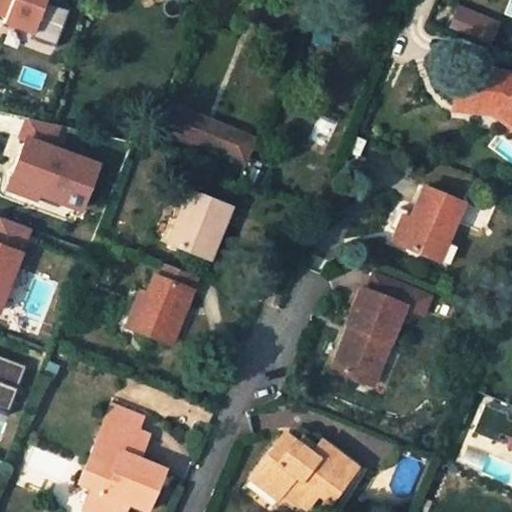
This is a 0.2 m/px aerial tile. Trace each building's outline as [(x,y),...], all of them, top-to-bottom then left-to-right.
[(0,0),(0,18),(4,19),(3,23),(32,34),(30,38),(53,47),(53,48),(54,49),(68,11),(44,3),(45,0),(0,0)] [(494,1),(494,0),(464,0),(451,33),(486,47),(492,33),(503,5),(494,1)] [(511,57),(511,41),(492,33),(486,47),(511,57)] [(489,72),(459,69),(453,109),(488,112),(488,107),(497,108),(505,114),(501,118),(511,126),(511,83),(505,78),(489,76),(489,72)] [(166,100),(157,125),(183,136),(193,112),(166,100)] [(495,114),(501,118),(505,114),(497,108),(488,107),(488,112),(495,114)] [(183,136),(221,153),(231,129),(193,112),(183,136)] [(257,140),(231,129),(221,153),(248,164),(257,140)] [(25,139),(12,174),(39,184),(36,193),(78,209),(95,165),(25,139)] [(39,184),(12,174),(6,189),(34,199),(36,193),(39,184)] [(461,205),(424,189),(410,221),(402,217),(391,243),(435,263),(445,242),(461,205)] [(228,211),(188,195),(177,221),(167,243),(209,260),(228,211)] [(0,302),(29,228),(0,217),(0,302)] [(177,221),(169,217),(160,240),(167,243),(177,221)] [(435,263),(445,267),(454,246),(445,242),(435,263)] [(147,296),(133,331),(169,345),(197,277),(160,262),(147,296)] [(373,381),(401,308),(423,317),(431,298),(375,275),(367,294),(361,292),(346,328),(350,329),(356,332),(353,339),(347,337),(333,371),(355,381),(357,375),(373,381)] [(147,296),(139,292),(125,328),(133,331),(147,296)] [(350,329),(347,337),(353,339),(356,332),(350,329)] [(25,365),(0,355),(0,410),(6,412),(5,415),(6,416),(25,365)] [(49,365),(43,378),(52,381),(57,369),(49,365)] [(371,387),(373,381),(357,375),(355,381),(371,387)] [(139,432),(144,422),(110,408),(105,418),(139,432)] [(105,418),(78,485),(92,491),(98,493),(89,511),(124,511),(127,506),(141,511),(145,511),(163,471),(140,461),(129,457),(139,432),(105,418)] [(150,437),(139,432),(129,457),(140,461),(150,437)] [(328,506),(355,469),(321,444),(317,449),(310,458),(295,447),(283,438),(251,479),(279,501),(284,494),(295,503),(305,489),(316,496),(328,506)] [(302,438),(295,447),(310,458),(317,449),(302,438)] [(305,511),(316,496),(305,489),(295,503),(305,511)] [(83,510),(87,511),(89,511),(98,493),(92,491),(83,510)]
